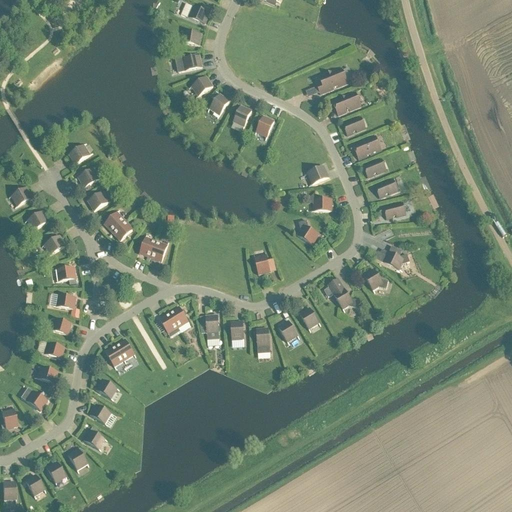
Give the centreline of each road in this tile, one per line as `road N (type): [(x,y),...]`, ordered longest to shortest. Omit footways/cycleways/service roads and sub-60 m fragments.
road 1 (residential): [(174,291),(267,306),(345,258),(360,233),(326,139),(221,66),(219,48),(238,0)]
road 2 (unclassified): [(405,0),(452,142),(511,255)]
road 3 (residential): [(0,454),(22,453),(59,433),(91,342)]
